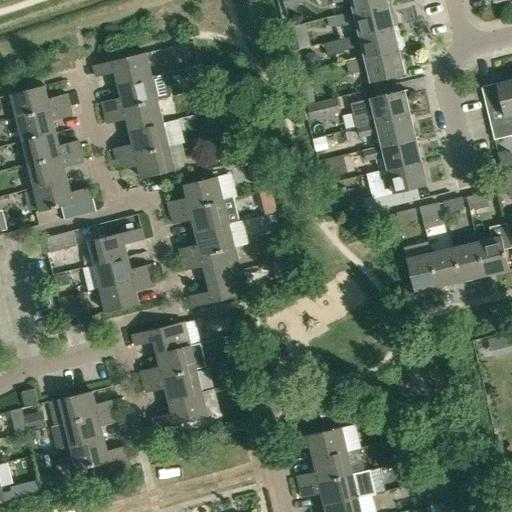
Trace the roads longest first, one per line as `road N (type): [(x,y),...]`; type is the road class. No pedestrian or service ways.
road 1 (residential): [(465,47),(452,59),(446,91),(466,182)]
road 2 (residential): [(0,388),(35,369),(119,349)]
